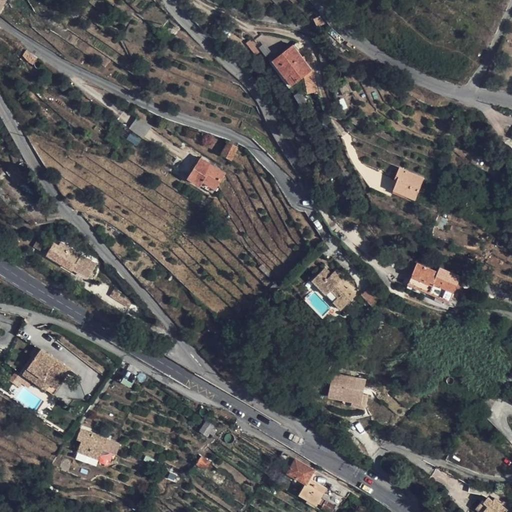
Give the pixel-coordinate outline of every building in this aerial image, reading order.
[(0,0),(0,13),(10,1),(8,0),(0,0)] [(345,40),(332,28),(338,48),(345,40)] [(313,67),(294,42),(275,58),(293,82),(313,67)] [(38,57),(26,50),(23,55),(29,61),(33,64),(38,57)] [(310,93),(314,93),(317,92),(314,77),(307,78),(310,93)] [(352,91),(348,82),(338,86),(342,96),(352,91)] [(152,126),(138,116),(129,128),(143,138),(152,126)] [(237,147),(228,143),(222,154),(231,159),(237,147)] [(225,174),(201,158),(188,178),(200,186),(203,181),(215,189),(225,174)] [(424,178),(399,167),(394,180),(396,181),(393,190),(415,199),(424,178)] [(447,220),(438,216),(434,226),(443,230),(447,220)] [(75,251),(60,242),(58,245),(54,243),(51,247),(47,245),(42,252),(73,270),(74,268),(77,263),(89,270),(91,271),(95,263),(82,255),(80,257),(73,253),(75,251)] [(417,262),(409,260),(404,272),(411,275),(417,262)] [(437,271),(417,262),(411,275),(407,284),(449,302),(460,276),(439,267),(437,271)] [(89,270),(77,263),(74,268),(86,275),(89,270)] [(331,275),(325,268),(312,280),(326,294),(330,290),(337,297),(333,301),(341,309),(355,295),(348,287),(346,289),(342,285),(341,286),(338,283),(344,277),(337,269),(331,275)] [(347,280),(344,277),(338,283),(341,286),(342,285),(347,280)] [(383,294),(371,284),(361,295),(372,306),(383,294)] [(337,297),(330,290),(326,294),(333,301),(337,297)] [(41,349),(38,347),(21,371),(54,395),(58,388),(28,367),(41,349)] [(71,370),(41,349),(28,367),(58,388),(71,370)] [(140,370),(130,365),(122,379),(132,385),(140,370)] [(364,383),(332,374),(326,396),(341,400),(359,405),(361,396),(364,383)] [(418,399),(410,393),(403,400),(412,407),(418,399)] [(366,397),(361,396),(359,405),(341,400),(339,405),(362,411),(363,406),(366,397)] [(213,428),(206,424),(201,432),(208,436),(213,428)] [(218,431),(213,428),(208,436),(212,439),(218,431)] [(107,439),(82,431),(78,440),(82,441),(78,451),(100,459),(104,447),(107,439)] [(120,443),(107,439),(104,447),(117,452),(120,443)] [(100,459),(78,451),(78,453),(77,454),(76,457),(105,466),(111,463),(100,459)] [(211,463),(202,457),(198,464),(206,469),(211,463)] [(306,467),(296,460),(289,473),(306,483),(299,495),(317,504),(327,488),(312,480),(317,472),(313,470),(306,467)] [(341,485),(335,482),(331,488),(346,498),(350,491),(341,485)] [(468,493),(486,496),(487,496),(489,489),(470,485),(468,493)] [(492,501),(487,497),(482,503),(481,502),(476,507),(481,511),(506,511),(508,511),(499,504),(500,503),(495,498),(492,501)] [(332,511),(336,506),(326,501),(322,508),(328,511),(332,511)]
